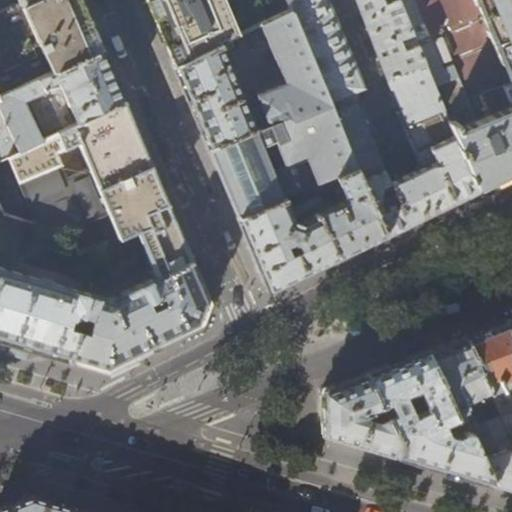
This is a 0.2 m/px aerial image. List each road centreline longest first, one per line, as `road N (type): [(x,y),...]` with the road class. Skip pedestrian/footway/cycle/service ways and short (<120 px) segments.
road 1 (residential): [(112,0),(250,330)]
road 2 (residential): [(511,197),(250,330)]
road 3 (primary): [(57,429),(332,511)]
road 4 (residential): [(250,330),(57,429)]
road 5 (unknown): [(506,132),(480,69),(484,37),(499,21),(511,48)]
